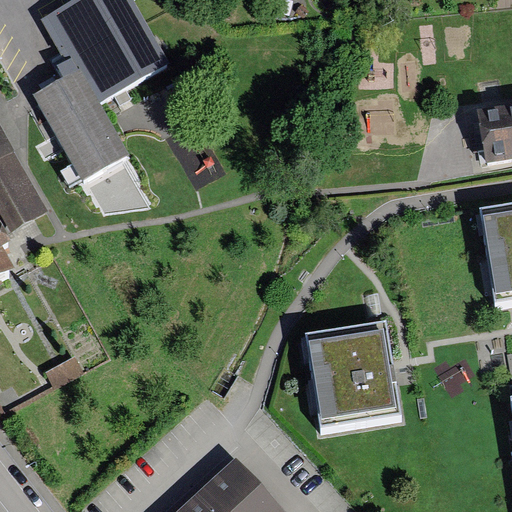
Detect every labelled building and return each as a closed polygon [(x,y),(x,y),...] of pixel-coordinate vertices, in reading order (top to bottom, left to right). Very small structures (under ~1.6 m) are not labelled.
[(74,83),(34,105),(83,193),(130,167),(98,111),(167,72),(125,0),(97,0),(44,30),(74,83)] [(511,115),(480,120),(488,168),(511,164),(511,115)] [(0,129),(0,217),(8,214),(19,235),(49,218),(0,129)] [(511,214),(481,220),(496,314),(511,310),(511,214)] [(0,283),(15,275),(0,246),(0,283)] [(303,346),(319,440),(401,427),(386,332),(303,346)] [(57,387),(87,373),(77,352),(47,366),(57,387)] [(187,511),(279,511),(236,466),(187,511)]
